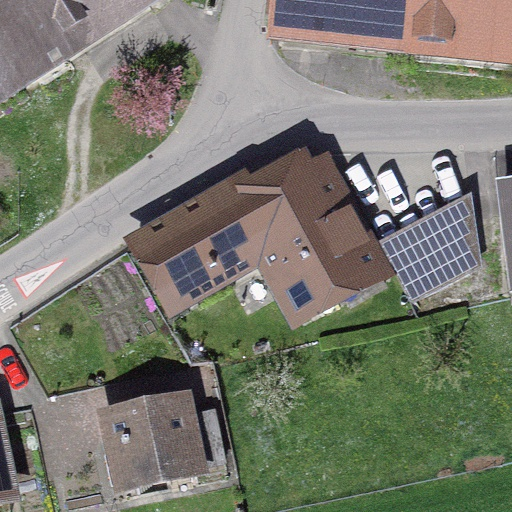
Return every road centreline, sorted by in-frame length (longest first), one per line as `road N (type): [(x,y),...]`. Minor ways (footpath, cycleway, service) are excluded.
road 1 (tertiary): [(0,283),(241,129)]
road 2 (tertiary): [(241,129),(511,121)]
road 3 (residential): [(241,129),(245,0)]
